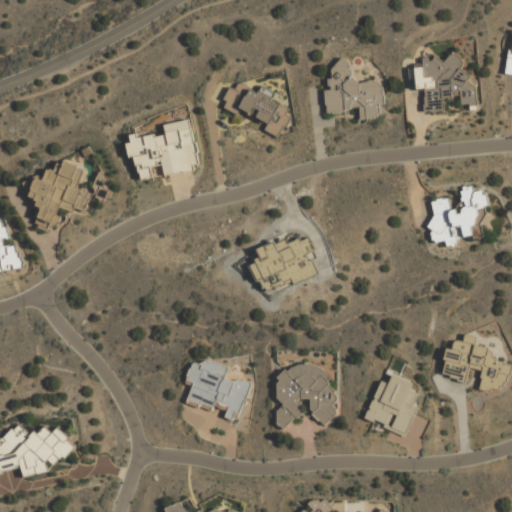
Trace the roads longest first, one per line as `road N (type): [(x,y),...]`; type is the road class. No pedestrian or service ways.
road 1 (residential): [(511,145),(331,164),(182,205),(80,256),(41,297),(0,309)]
road 2 (residential): [(511,446),(379,468),(257,470),(137,454)]
road 3 (residential): [(117,511),(137,454),(113,390),(41,297)]
road 4 (residential): [(0,86),(170,0)]
